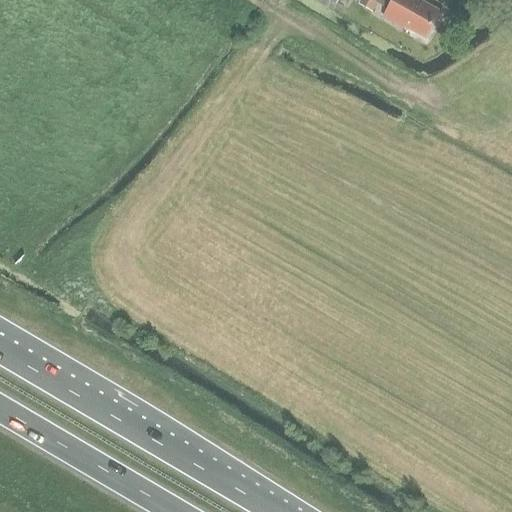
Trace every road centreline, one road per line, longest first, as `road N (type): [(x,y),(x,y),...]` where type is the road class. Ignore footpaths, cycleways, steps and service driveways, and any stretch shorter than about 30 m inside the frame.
road 1 (trunk): [(273,511),(0,351)]
road 2 (trunk): [(0,410),(173,511)]
